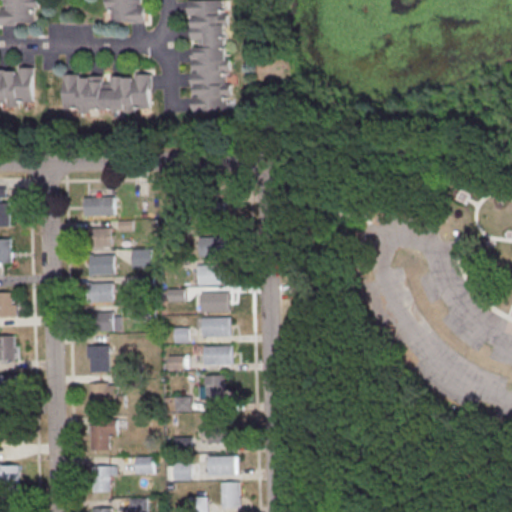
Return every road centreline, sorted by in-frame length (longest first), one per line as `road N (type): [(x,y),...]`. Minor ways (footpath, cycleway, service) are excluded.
road 1 (residential): [(277,511),(269,176),(245,161)]
road 2 (residential): [(60,511),(48,162)]
road 3 (residential): [(245,161),(0,162)]
road 4 (residential): [(161,37),(136,46),(0,46)]
